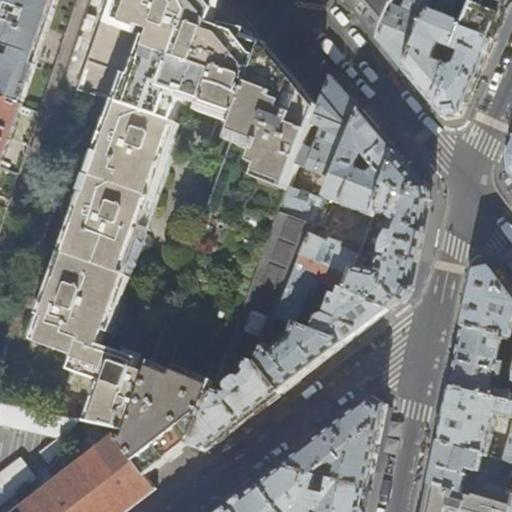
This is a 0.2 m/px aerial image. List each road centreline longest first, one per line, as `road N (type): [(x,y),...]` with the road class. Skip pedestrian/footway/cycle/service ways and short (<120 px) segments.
road 1 (residential): [(467,185),(394,511)]
road 2 (residential): [(467,185),(307,0)]
road 3 (residential): [(511,72),(467,185)]
